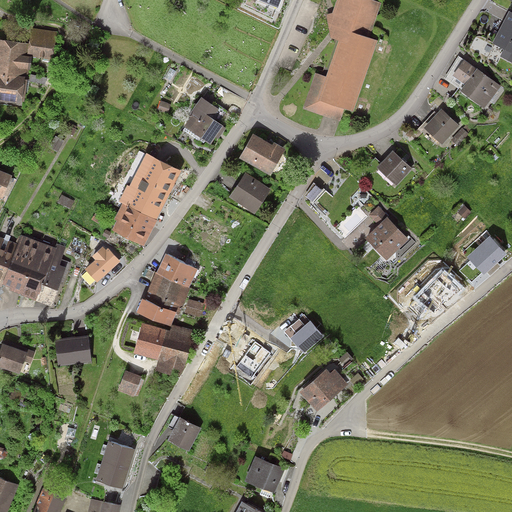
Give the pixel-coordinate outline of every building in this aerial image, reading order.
[(315,76),(304,109),(339,121),(343,110),(352,113),(376,42),(367,39),(380,3),(369,0),(335,0),(331,14),(326,15),(329,38),(338,41),(325,79),(315,76)] [(511,11),(508,10),(492,44),(502,49),(499,57),(511,63),(511,11)] [(0,38),(0,103),(23,107),(30,57),(53,61),(57,32),(32,28),(30,43),(0,38)] [(506,88),(463,59),(451,76),(464,85),(459,92),(484,109),(490,101),(495,104),(506,88)] [(221,109),(203,96),(190,115),(193,116),(186,127),(212,145),(225,127),(214,119),(221,109)] [(458,123),(440,108),(422,129),(440,144),(458,123)] [(76,129),(70,126),(67,132),(73,135),(76,129)] [(468,133),(462,128),(451,140),(457,145),(468,133)] [(31,140),(22,136),(18,144),(27,148),(31,140)] [(64,141),(55,136),(49,148),(58,152),(64,141)] [(273,145),(257,136),(243,160),(271,176),(286,149),(275,143),(273,145)] [(391,151),(374,168),(394,187),(411,169),(391,151)] [(119,221),(114,231),(144,245),(157,219),(159,220),(164,208),(167,210),(174,196),(169,193),(174,182),(147,169),(141,183),(138,182),(127,204),(124,202),(116,219),(119,221)] [(13,176),(0,170),(0,198),(3,200),(13,176)] [(246,172),(228,198),(254,215),(271,189),(246,172)] [(321,189),(313,183),(304,195),(312,201),(321,189)] [(76,201),(62,194),(58,203),(71,210),(76,201)] [(471,211),(464,205),(457,212),(464,219),(471,211)] [(410,239),(378,206),(369,214),(378,224),(363,238),(385,262),(410,239)] [(104,216),(96,212),(91,220),(100,225),(104,216)] [(22,296),(36,301),(58,241),(23,229),(18,244),(38,252),(22,296)] [(18,244),(0,237),(0,287),(1,288),(18,244)] [(505,254),(490,237),(469,257),(484,273),(505,254)] [(67,245),(58,241),(36,301),(53,308),(67,268),(60,266),(67,245)] [(38,252),(18,244),(2,285),(11,288),(10,291),(22,296),(38,252)] [(119,261),(108,249),(106,251),(103,248),(93,256),(97,260),(86,269),(97,281),(119,261)] [(199,268),(167,254),(158,275),(190,288),(199,268)] [(156,274),(149,291),(180,304),(182,305),(190,288),(158,275),(156,274)] [(144,300),(143,300),(138,313),(171,327),(180,304),(149,291),(144,300)] [(203,303),(189,299),(185,312),(199,316),(203,303)] [(322,336),(304,316),(286,332),(304,352),(322,336)] [(171,330),(144,323),(136,354),(159,360),(156,372),(172,376),(183,372),(195,331),(172,325),(171,330)] [(56,341),(60,366),(92,362),(88,337),(56,341)] [(269,353),(255,343),(238,367),(251,376),(269,353)] [(0,351),(0,368),(20,376),(25,362),(30,363),(34,352),(29,350),(28,353),(2,344),(0,351)] [(328,369),(301,393),(317,412),(349,384),(337,370),(333,374),(328,369)] [(142,376),(125,370),(118,391),(134,397),(135,395),(138,396),(144,380),(141,379),(142,376)] [(19,393),(11,389),(7,397),(16,400),(19,393)] [(201,428),(175,416),(170,428),(174,430),(168,442),(189,452),(201,428)] [(109,441),(103,461),(130,469),(136,450),(109,441)] [(286,467),(257,455),(246,481),(274,493),(286,467)] [(130,469),(103,461),(97,481),(123,489),(130,469)] [(174,475),(160,473),(156,495),(171,498),(174,475)] [(8,511),(19,484),(0,477),(0,511),(8,511)] [(58,511),(65,496),(43,487),(33,511),(58,511)] [(101,511),(104,502),(91,499),(88,511),(101,511)] [(119,511),(121,505),(104,502),(101,511),(119,511)] [(261,511),(242,502),(236,511),(261,511)]
